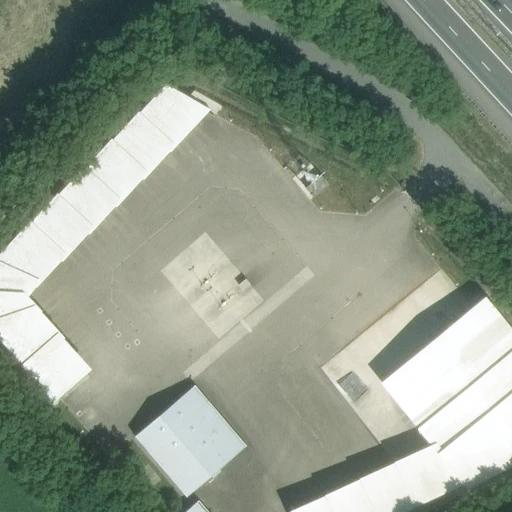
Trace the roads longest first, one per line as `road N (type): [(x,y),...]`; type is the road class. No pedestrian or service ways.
road 1 (unclassified): [(503,210),(403,107),(213,0)]
road 2 (motorway): [(426,0),(511,93)]
